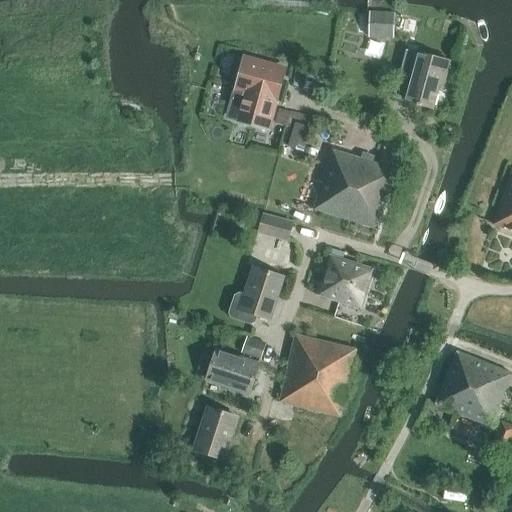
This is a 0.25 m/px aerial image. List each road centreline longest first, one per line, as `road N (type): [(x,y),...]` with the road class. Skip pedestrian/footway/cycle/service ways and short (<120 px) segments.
road 1 (residential): [(255,426),(311,245),(330,240),(394,259)]
road 2 (residential): [(363,511),(426,391),(469,284)]
road 3 (residential): [(394,259),(435,160),(410,139),(336,115)]
